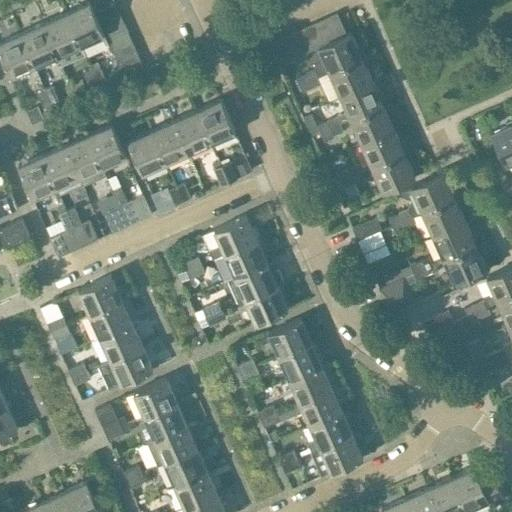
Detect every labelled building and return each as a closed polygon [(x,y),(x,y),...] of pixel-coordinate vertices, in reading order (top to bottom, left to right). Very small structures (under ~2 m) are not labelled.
[(90,1),(66,11),(85,53),(110,42),(109,42),(105,32),(100,22),(120,13),(115,2),(94,11),(90,1)] [(66,11),(43,21),(57,54),(62,64),(85,53),(66,11)] [(325,17),(335,38),(346,33),(337,11),(325,17)] [(105,32),(124,23),(120,13),(100,22),(105,32)] [(314,22),(324,43),(335,38),(325,17),(314,22)] [(34,64),(57,54),(43,21),(20,32),(34,64)] [(324,43),(314,22),(303,26),(313,48),(319,46),(324,43)] [(124,23),(105,32),(109,42),(129,33),(124,23)] [(6,38),(0,40),(0,50),(11,74),(34,64),(20,32),(17,24),(3,31),(6,38)] [(292,31),(302,53),(313,48),(303,26),(292,31)] [(292,31),(281,36),(291,58),(302,53),(292,31)] [(325,60),(313,65),(315,68),(317,74),(318,74),(329,69),(330,69),(362,55),(351,31),(346,33),(335,38),(324,43),(319,46),(324,56),(325,60)] [(129,33),(109,42),(110,42),(114,51),(133,43),(129,33)] [(280,63),(291,58),(281,36),(270,41),(280,63)] [(137,53),(133,43),(114,51),(118,61),(137,53)] [(142,62),(137,53),(118,61),(122,71),(142,62)] [(330,69),(340,93),(372,79),(362,55),(330,69)] [(98,63),(91,66),(98,82),(105,78),(98,63)] [(98,82),(91,66),(83,70),(90,85),(98,82)] [(306,72),(312,86),(322,81),(318,74),(317,74),(315,68),(306,72)] [(306,72),(296,76),(299,83),(302,90),(312,86),(306,72)] [(348,110),(337,115),(340,122),(351,117),(383,103),(372,79),(340,93),(348,110)] [(53,84),(45,87),(52,102),(59,99),(53,84)] [(45,87),(37,90),(43,106),(52,102),(45,87)] [(207,95),(194,101),(197,108),(212,141),(235,130),(221,98),(210,102),(207,95)] [(393,126),(383,103),(351,117),(361,141),(393,126)] [(174,118),(189,151),(212,141),(197,108),(174,118)] [(337,115),(327,119),(333,134),(344,129),(340,122),(337,115)] [(151,129),(166,161),(189,151),(174,118),(151,129)] [(327,119),(317,124),(324,138),(333,134),(327,119)] [(511,121),(492,130),(506,162),(511,159),(511,121)] [(111,122),(88,133),(102,165),(126,155),(111,122)] [(372,164),(404,150),(393,126),(361,141),(372,164)] [(142,172),(166,161),(151,129),(128,139),(142,172)] [(88,133),(65,143),(79,175),(83,183),(106,173),(102,165),(88,133)] [(65,143),(42,153),(56,186),(65,182),(68,189),(83,183),(79,175),(65,143)] [(358,162),(348,167),(354,181),(375,172),(383,189),(415,174),(404,150),(372,164),(361,169),(358,162)] [(56,186),(42,153),(18,164),(33,196),(56,186)] [(222,164),(229,179),(237,175),(230,160),(222,164)] [(221,182),(229,179),(222,164),(214,167),(221,182)] [(348,167),(338,171),(345,185),(354,181),(348,167)] [(412,214),(422,210),(454,195),(443,171),(398,191),(400,194),(410,198),(407,207),(406,208),(410,215),(412,214)] [(176,184),(183,200),(191,196),(184,181),(176,184)] [(175,203),(183,200),(176,184),(168,188),(175,203)] [(121,185),(112,188),(114,192),(120,204),(123,203),(128,201),(121,185)] [(0,197),(0,215),(3,214),(18,208),(11,192),(0,197)] [(114,192),(98,199),(104,212),(113,207),(120,204),(114,192)] [(143,194),(133,199),(141,218),(151,213),(143,194)] [(433,233),(465,219),(454,195),(422,210),(433,233)] [(123,203),(131,222),(141,218),(133,199),(128,201),(123,203)] [(113,207),(122,227),(131,222),(123,203),(120,204),(113,207)] [(66,209),(74,225),(79,222),(82,221),(75,205),(66,209)] [(122,227),(113,207),(104,212),(112,231),(122,227)] [(406,208),(397,212),(403,226),(415,221),(412,214),(410,215),(406,208)] [(66,209),(59,212),(66,228),(70,227),(74,225),(66,209)] [(403,226),(397,212),(388,216),(395,230),(403,226)] [(221,243),(209,248),(213,257),(225,252),(224,251),(256,236),(246,213),(214,228),(221,243)] [(358,238),(381,228),(376,216),(352,226),(358,238)] [(30,235),(22,217),(0,226),(0,228),(7,245),(30,235)] [(82,221),(79,222),(88,242),(98,237),(89,218),(82,221)] [(433,233),(444,258),(476,243),(465,219),(433,233)] [(78,246),(88,242),(79,222),(74,225),(70,227),(78,246)] [(68,250),(78,246),(70,227),(66,228),(60,231),(68,250)] [(68,250),(60,231),(50,236),(58,255),(68,250)] [(267,259),(256,236),(224,251),(225,252),(235,274),(267,259)] [(487,267),(476,243),(444,258),(454,281),(487,267)] [(186,268),(201,261),(198,254),(182,261),(186,268)] [(429,255),(419,259),(426,273),(436,269),(429,255)] [(235,274),(227,277),(238,301),(245,297),(277,283),(284,280),(278,267),(272,270),(267,259),(235,274)] [(419,259),(410,263),(416,277),(426,273),(419,259)] [(205,270),(201,261),(186,268),(189,277),(205,270)] [(498,300),(511,294),(511,264),(487,275),(495,292),(483,297),(483,298),(486,306),(487,305),(498,300)] [(79,288),(89,312),(122,298),(111,274),(79,288)] [(379,286),(384,298),(408,287),(403,275),(379,286)] [(288,307),(277,283),(245,297),(256,321),(288,307)] [(511,294),(498,300),(509,324),(511,322),(511,294)] [(132,321),(122,298),(89,312),(100,335),(132,321)] [(483,298),(474,302),(481,316),(490,312),(487,305),(486,306),(483,298)] [(206,315),(222,308),(218,300),(203,307),(206,315)] [(471,321),(481,316),(474,302),(464,306),(471,321)] [(225,316),(222,308),(206,315),(210,323),(225,316)] [(453,320),(448,308),(424,319),(429,330),(437,327),(453,320)] [(47,321),(51,329),(66,322),(62,314),(47,321)] [(279,354),(311,340),(301,316),(268,331),(279,354)] [(453,320),(437,327),(442,339),(465,329),(460,316),(453,320)] [(142,343),(132,321),(100,335),(110,358),(142,343)] [(66,322),(51,329),(54,337),(69,330),(66,322)] [(279,354),(289,378),(322,363),(311,340),(279,354)] [(110,358),(98,363),(109,387),(121,381),(153,367),(142,343),(110,358)] [(511,350),(508,352),(505,345),(496,349),(502,363),(511,359),(511,361),(511,350)] [(502,363),(496,349),(485,354),(492,368),(502,363)] [(237,363),(241,372),(256,365),(252,356),(237,363)] [(71,375),(87,368),(83,360),(68,367),(71,375)] [(332,386),(322,363),(289,378),(299,400),(332,386)] [(256,365),(241,372),(244,379),(259,372),(256,365)] [(90,376),(87,368),(71,375),(75,383),(90,376)] [(134,390),(145,414),(176,400),(166,376),(134,390)] [(299,400),(290,405),(294,414),(304,409),(310,424),(342,409),(332,386),(316,393),(299,400)] [(176,400),(145,414),(154,437),(186,423),(176,400)] [(7,403),(0,406),(0,435),(18,427),(7,403)] [(261,418),(276,411),(273,403),(257,410),(261,418)] [(316,437),(307,441),(311,450),(320,446),(352,431),(342,409),(310,424),(316,437)] [(280,418),(276,411),(261,418),(264,425),(280,418)] [(106,432),(121,425),(117,417),(102,424),(106,432)] [(154,437),(146,441),(156,464),(165,460),(197,446),(186,423),(154,437)] [(124,433),(121,425),(106,432),(109,440),(124,433)] [(320,446),(311,450),(322,474),(331,470),(363,455),(352,431),(320,446)] [(207,469),(197,446),(165,460),(175,483),(207,469)] [(278,456),(281,463),(297,456),(293,449),(278,456)] [(297,456),(281,463),(285,471),(300,464),(297,456)] [(126,477),(141,470),(138,463),(123,470),(126,477)] [(474,465),(451,476),(465,508),(488,498),(490,503),(503,498),(491,470),(479,476),(474,465)] [(217,493),(207,469),(175,483),(186,507),(217,493)] [(145,479),(141,470),(126,477),(130,486),(145,479)] [(439,511),(456,511),(465,508),(451,476),(428,486),(439,511)] [(87,480),(63,490),(73,511),(100,511),(101,511),(87,480)] [(411,511),(439,511),(428,486),(405,496),(411,511)] [(40,500),(45,511),(73,511),(63,490),(40,500)] [(225,511),(217,493),(186,507),(187,511),(225,511)] [(411,511),(405,496),(381,507),(383,511),(411,511)] [(45,511),(40,500),(17,511),(45,511)]
